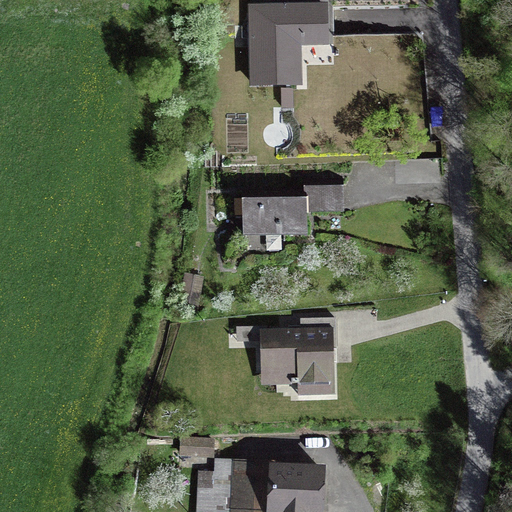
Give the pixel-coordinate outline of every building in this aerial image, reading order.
[(329,47),(328,3),(248,4),(248,26),(241,26),(241,39),(248,39),(249,88),(302,87),(302,47),(329,47)] [(294,112),(293,89),(282,89),(282,112),(294,112)] [(304,200),(234,200),(234,217),(242,217),(242,236),(248,236),(248,245),(267,245),(267,251),(282,251),(282,236),(307,236),(307,212),(343,212),(343,187),(304,188),(304,200)] [(198,313),(205,276),(185,272),(178,309),(198,313)] [(268,326),(235,326),(235,331),(227,331),(227,344),(236,344),(236,342),(260,342),(260,386),(290,386),(290,378),(297,378),(298,396),(336,396),(335,319),(299,319),(299,329),(268,329),(268,326)] [(214,439),(180,437),(180,458),(214,459),(214,439)] [(198,471),(196,511),(322,511),(324,468),(275,466),(275,463),(214,460),(214,472),(198,471)]
